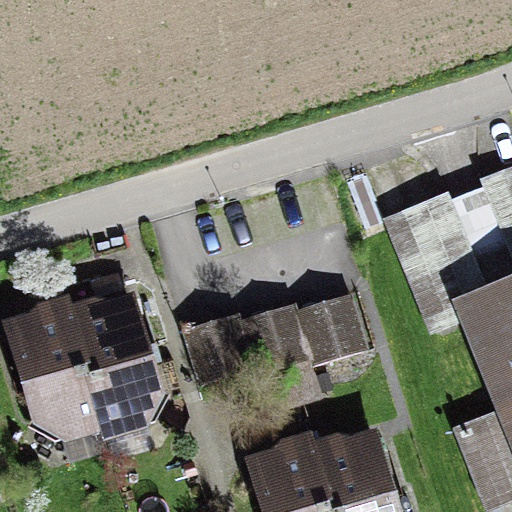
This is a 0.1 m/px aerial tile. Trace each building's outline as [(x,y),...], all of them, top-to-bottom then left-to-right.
[(511,168),(479,182),(499,232),(467,245),(447,196),(383,222),(430,339),(459,328),(494,416),(454,431),(486,511),(499,511),(511,507),(511,168)] [(94,303),(72,309),(91,376),(84,378),(101,439),(105,450),(148,436),(164,401),(135,297),(107,305),(94,303)] [(368,355),(353,298),(297,314),(295,308),(238,324),(237,318),(184,333),(200,390),(309,359),(312,370),(368,355)] [(91,376),(72,309),(68,300),(36,309),(27,320),(1,327),(32,431),(65,449),(101,439),(84,378),(91,376)] [(307,364),(266,377),(276,410),(317,397),(307,364)] [(337,438),(314,446),(333,511),(331,511),(400,511),(377,436),(349,442),(337,438)] [(331,511),(333,511),(314,446),(312,437),(279,446),(273,455),(245,464),(258,511),(331,511)]
